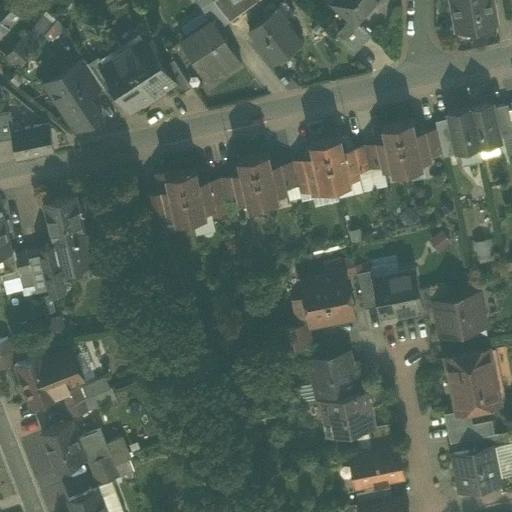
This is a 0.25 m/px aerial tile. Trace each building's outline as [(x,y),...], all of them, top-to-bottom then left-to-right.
[(0,0),(0,35),(28,5),(22,0),(0,0)] [(219,26),(230,19),(214,0),(211,0),(204,6),(213,18),(219,26)] [(214,0),(230,19),(256,0),(214,0)] [(282,0),(275,7),(286,21),(287,21),(296,13),(285,0),(282,0)] [(332,0),(350,16),(356,21),(356,20),(374,0),(332,0)] [(451,0),(456,29),(498,21),(494,0),(451,0)] [(249,27),(277,60),(303,40),(287,21),(286,21),(275,7),(249,27)] [(49,11),(30,35),(33,37),(37,41),(57,17),(49,11)] [(335,33),(354,52),(371,33),(356,20),(356,21),(350,16),(335,33)] [(181,39),(210,83),(242,61),(219,26),(213,18),(181,39)] [(30,41),(33,37),(30,35),(25,31),(22,35),(30,41)] [(144,34),(123,47),(154,94),(174,81),(175,80),(164,64),(144,34)] [(6,53),(19,64),(37,41),(33,37),(30,41),(22,35),(6,53)] [(133,108),(154,94),(123,47),(103,60),(102,61),(115,81),(133,108)] [(99,53),(88,61),(104,85),(105,87),(115,81),(102,61),(103,60),(99,53)] [(91,94),(104,85),(88,61),(84,55),(71,64),(91,94)] [(174,81),(180,91),(192,84),(174,57),(164,64),(175,80),(174,81)] [(45,80),(76,127),(98,113),(102,111),(91,94),(71,64),(45,80)] [(492,97),(470,102),(480,143),(498,139),(501,138),(500,134),(494,105),(492,97)] [(459,148),(480,143),(470,102),(449,107),(451,115),(458,148),(459,148)] [(494,105),(500,134),(503,134),(511,131),(511,119),(508,102),(494,105)] [(0,138),(14,136),(14,135),(15,135),(14,128),(10,111),(0,113),(0,138)] [(413,115),(398,119),(409,165),(424,162),(423,158),(432,156),(431,152),(426,128),(425,126),(416,128),(413,115)] [(436,118),(438,125),(443,150),(444,153),(459,150),(459,148),(458,148),(451,115),(436,118)] [(393,169),(409,165),(398,119),(383,122),(386,135),(377,137),(377,139),(383,163),(384,167),(393,165),(393,169)] [(14,136),(18,154),(55,147),(50,121),(14,128),(15,135),(14,135),(14,136)] [(431,152),(443,150),(438,125),(426,128),(431,152)] [(511,131),(503,134),(508,153),(511,151),(511,131)] [(341,132),(326,135),(337,182),(352,178),(351,174),(360,172),(359,169),(354,144),(353,143),(344,145),(341,132)] [(324,185),(337,182),(326,135),(311,138),(314,152),(305,154),(305,155),(313,188),(313,190),(324,187),(324,185)] [(377,139),(365,141),(371,166),(383,163),(377,139)] [(480,143),(482,156),(500,152),(498,139),(480,143)] [(359,169),(371,166),(365,141),(354,144),(359,169)] [(482,156),(480,143),(459,148),(459,150),(462,161),(482,156)] [(269,148),(254,151),(265,198),(280,195),(279,191),(288,189),(287,185),(282,161),(281,159),(272,161),(269,148)] [(249,202),(265,198),(254,151),(239,155),(242,168),(233,170),(233,172),(238,196),(239,200),(248,198),(249,202)] [(305,155),(293,158),(299,182),(301,190),(313,188),(305,155)] [(287,185),(299,182),(293,158),(282,161),(287,185)] [(426,172),(424,162),(409,165),(411,176),(426,172)] [(371,166),(375,185),(387,183),(384,167),(383,163),(371,166)] [(197,164),(182,168),(192,215),(208,211),(207,207),(216,205),(215,202),(209,177),(209,176),(200,178),(197,164)] [(375,185),(371,166),(359,169),(360,172),(363,188),(375,185)] [(177,218),(192,215),(182,168),(166,171),(168,177),(168,178),(169,184),(160,186),(161,188),(166,213),(167,216),(176,214),(177,218)] [(233,172),(221,174),(227,199),(238,196),(233,172)] [(215,202),(227,199),(221,174),(209,177),(215,202)] [(287,185),(288,189),(290,197),(301,195),(301,190),(299,182),(287,185)] [(340,197),(337,182),(324,185),(324,187),(313,190),(314,195),(316,203),(340,197)] [(149,191),(154,215),(166,213),(161,188),(149,191)] [(301,190),(301,195),(302,198),(314,195),(313,190),(313,188),(301,190)] [(61,269),(63,269),(61,263),(89,256),(91,262),(93,262),(87,236),(81,214),(85,213),(86,209),(84,203),(82,201),(78,201),(76,193),(45,200),(54,240),(51,242),(39,245),(44,267),(56,264),(59,264),(61,269)] [(0,211),(0,252),(12,250),(12,248),(3,211),(0,211)] [(87,236),(93,262),(100,254),(95,234),(87,236)] [(28,247),(28,248),(33,269),(44,267),(39,245),(28,247)] [(15,248),(12,248),(12,250),(0,252),(0,277),(4,277),(20,273),(21,273),(21,272),(16,251),(15,248)] [(32,270),(33,269),(28,248),(16,251),(21,272),(32,270)] [(63,269),(91,262),(89,256),(61,263),(63,269)] [(33,269),(32,270),(35,282),(36,289),(39,289),(39,288),(49,286),(50,291),(67,288),(63,269),(61,269),(59,264),(56,264),(44,267),(33,269)] [(379,303),(381,314),(423,305),(420,286),(416,266),(374,274),(373,275),(379,303)] [(357,270),(365,306),(379,303),(373,275),(374,274),(373,267),(357,270)] [(303,277),(312,320),(353,312),(345,269),(303,277)] [(23,286),(35,282),(32,270),(21,272),(21,273),(20,273),(23,286)] [(7,290),(23,286),(20,273),(4,277),(7,290)] [(423,305),(425,310),(435,308),(433,299),(446,296),(443,282),(420,286),(423,305)] [(435,308),(440,332),(474,325),(472,317),(484,314),(479,290),(446,296),(433,299),(435,308)] [(485,322),(484,314),(472,317),(474,325),(485,322)] [(276,327),(280,347),(311,341),(307,321),(276,327)] [(0,338),(0,352),(13,347),(8,335),(0,338)] [(319,339),(311,341),(280,347),(288,346),(291,361),(312,357),(311,356),(323,354),(319,339)] [(69,346),(47,355),(60,389),(71,385),(70,382),(81,377),(69,346)] [(457,408),(457,409),(470,407),(500,401),(489,346),(446,354),(450,373),(452,373),(456,392),(454,392),(457,408)] [(0,365),(17,358),(13,347),(0,352),(0,365)] [(312,357),(320,396),(357,388),(349,349),(323,354),(311,356),(312,357)] [(31,400),(60,389),(47,355),(46,352),(16,363),(16,364),(31,400)] [(63,392),(68,403),(110,386),(105,374),(63,392)] [(320,396),(324,419),(332,417),(335,432),(369,425),(370,425),(367,413),(375,412),(373,401),(384,399),(381,384),(357,388),(320,396)] [(112,385),(110,386),(68,403),(72,414),(116,397),(112,385)] [(451,440),(473,435),(495,431),(492,416),(473,420),(470,407),(457,409),(457,408),(445,410),(451,440)] [(377,423),(375,412),(367,413),(370,425),(377,423)] [(327,434),(335,432),(332,417),(324,419),(327,434)] [(57,468),(86,457),(87,456),(79,435),(72,418),(42,430),(57,468)] [(377,423),(370,425),(369,425),(371,437),(392,433),(390,420),(377,423)] [(101,427),(79,435),(87,456),(86,457),(89,459),(110,451),(106,441),(101,427)] [(508,428),(495,431),(473,435),(475,447),(494,443),(511,440),(509,431),(508,428)] [(371,437),(373,446),(394,441),(392,433),(371,437)] [(123,434),(106,441),(110,451),(114,462),(131,455),(123,434)] [(511,444),(511,445),(511,440),(494,443),(501,474),(511,471),(511,444)] [(353,450),(359,484),(364,483),(390,478),(403,475),(397,441),(394,441),(373,446),(353,450)] [(454,451),(461,487),(502,478),(501,474),(494,443),(475,447),(454,451)] [(89,459),(94,470),(114,462),(110,451),(89,459)] [(131,455),(114,462),(94,470),(93,470),(99,486),(137,471),(131,455)] [(357,489),(360,501),(361,501),(393,495),(390,478),(364,483),(365,487),(357,489)] [(68,498),(73,511),(107,511),(97,487),(68,498)] [(361,501),(363,511),(408,511),(405,492),(393,495),(361,501)] [(183,511),(211,511),(219,509),(213,493),(181,505),(183,511)]
